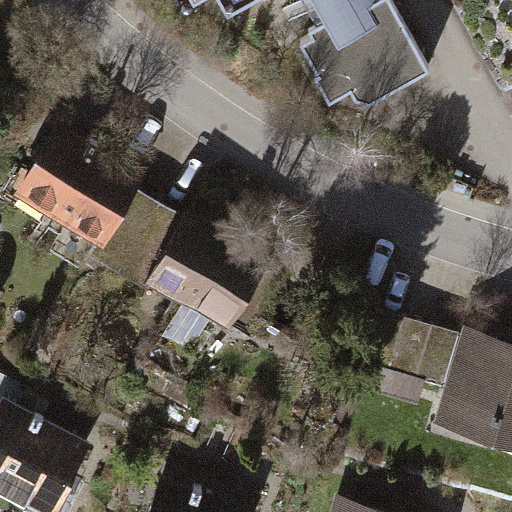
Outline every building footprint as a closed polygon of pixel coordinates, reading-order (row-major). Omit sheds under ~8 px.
[(218,0),(227,17),(260,0),(305,0),(319,27),(291,41),(323,103),(341,94),(352,116),(417,83),(380,12),(358,23),(346,0),(218,0)] [(511,0),(487,0),(511,48),(511,0)] [(150,185),(62,131),(18,202),(106,257),(141,200),(150,185)] [(106,257),(101,264),(147,293),(187,228),(141,200),(106,257)] [(276,273),(190,222),(187,228),(147,293),(233,343),(276,273)] [(467,346),(381,320),(364,374),(450,400),(467,346)] [(440,434),(511,456),(511,349),(469,337),(467,346),(450,400),(440,434)] [(64,511),(95,455),(7,408),(0,421),(0,494),(33,511),(64,511)] [(216,505),(163,488),(155,511),(258,511),(260,507),(219,494),(216,505)]
